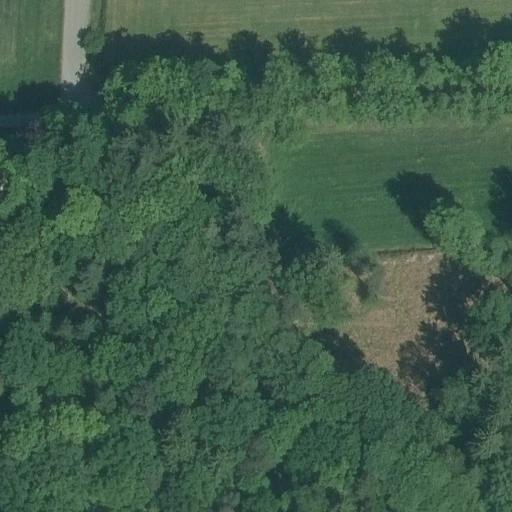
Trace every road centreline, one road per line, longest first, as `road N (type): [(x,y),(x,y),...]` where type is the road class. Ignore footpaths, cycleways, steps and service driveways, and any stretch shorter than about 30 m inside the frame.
road 1 (unclassified): [(511,97),(71,115)]
road 2 (track): [(109,115),(69,154),(0,196)]
